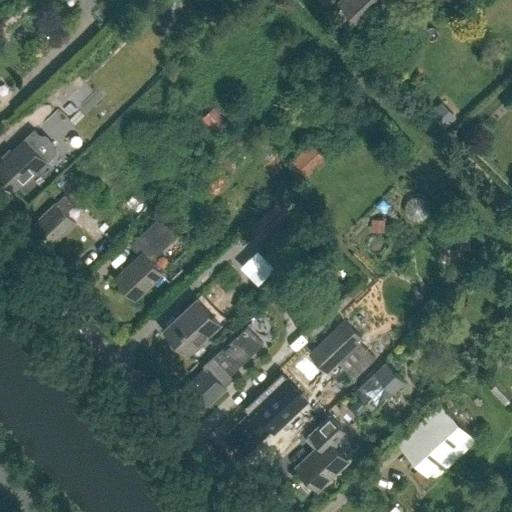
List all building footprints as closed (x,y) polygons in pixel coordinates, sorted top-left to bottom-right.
[(218,0),(226,8),(235,0),(218,0)] [(389,0),(338,0),(337,2),(360,27),(389,0)] [(439,103),(430,111),(444,127),(454,118),(439,103)] [(35,128),(0,160),(0,172),(15,188),(26,178),(28,181),(38,171),(36,168),(56,150),(56,144),(46,134),(41,134),(35,128)] [(66,192),(26,229),(45,249),(56,238),(58,239),(77,221),(67,210),(76,202),(66,192)] [(250,228),(259,238),(288,212),(278,202),(250,228)] [(116,276),(135,297),(162,271),(151,259),(176,235),(158,216),(130,243),(140,253),(116,276)] [(337,312),(355,295),(367,284),(355,272),(344,284),(342,281),(324,298),(320,294),(297,316),(314,334),(337,312)] [(165,327),(187,351),(220,320),(198,297),(165,327)] [(363,337),(363,336),(345,317),(308,352),(327,371),(338,361),(360,341),(363,337)] [(206,367),(182,390),(202,410),(226,387),(225,386),(233,378),(230,374),(252,352),(236,336),(203,365),(206,367)] [(375,410),(406,381),(386,360),(356,389),(375,410)] [(249,412),(226,433),(245,453),(294,406),(270,382),(244,407),(249,412)] [(432,479),(477,438),(441,399),(397,441),(432,479)] [(320,443),(297,465),(318,486),(348,457),(334,443),(347,430),(331,414),(310,433),(320,443)]
